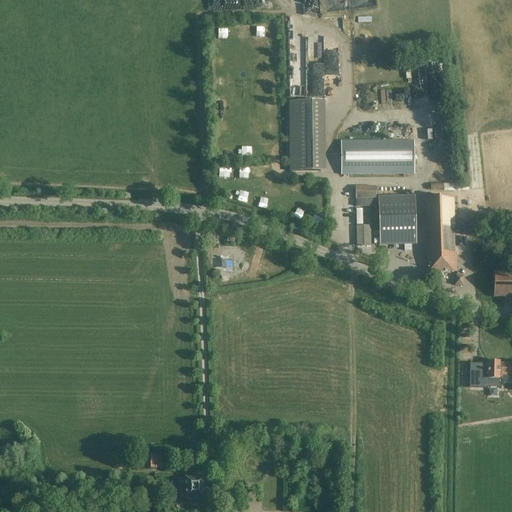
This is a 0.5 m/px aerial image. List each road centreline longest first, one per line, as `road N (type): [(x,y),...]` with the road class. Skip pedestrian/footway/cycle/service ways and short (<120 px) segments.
road 1 (unclassified): [(511,315),(457,304),(244,219),(198,210)]
road 2 (unclassified): [(205,440),(198,210)]
road 3 (unclassified): [(0,202),(198,210)]
road 4 (track): [(0,226),(155,228)]
